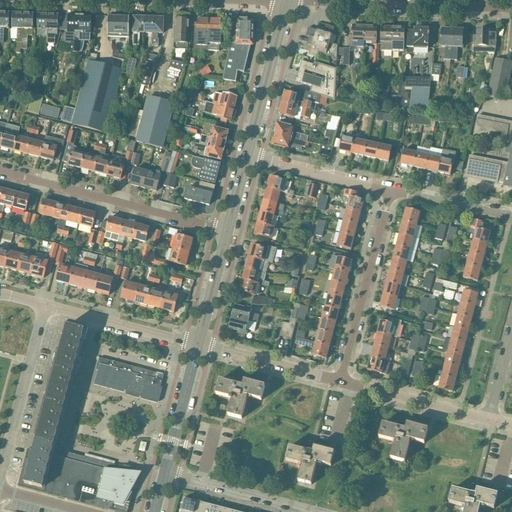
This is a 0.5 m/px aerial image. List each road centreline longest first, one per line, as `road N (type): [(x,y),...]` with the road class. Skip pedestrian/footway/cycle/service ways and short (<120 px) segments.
road 1 (residential): [(224,231),(0,171)]
road 2 (residential): [(340,382),(391,190)]
road 3 (residential): [(0,475),(44,305)]
road 4 (tertiary): [(245,154),(284,0)]
road 5 (residential): [(197,344),(44,305)]
road 6 (residential): [(314,511),(163,473)]
road 7 (residential): [(340,382),(488,422)]
road 8 (residential): [(437,4),(284,0)]
road 9 (residential): [(391,190),(245,154)]
road 10 (residential): [(211,347),(340,382)]
road 11 (residential): [(511,214),(391,190)]
